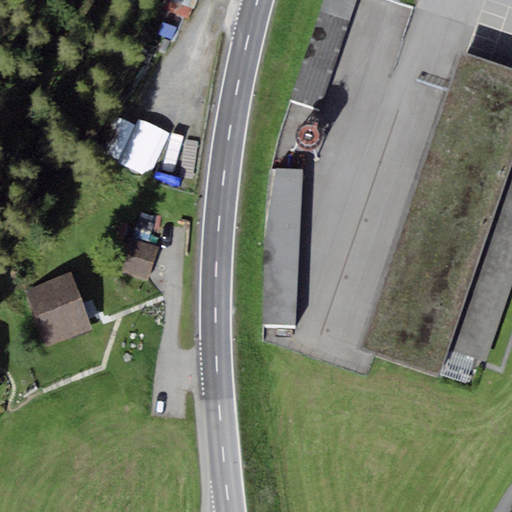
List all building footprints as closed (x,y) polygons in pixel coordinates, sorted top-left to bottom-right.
[(321,110),(355,0),(321,0),(290,101),(321,110)] [(511,287),(511,69),(460,52),(358,349),(439,377),(448,351),(486,363),(511,287)] [(157,177),(164,132),(122,126),(115,171),(157,177)] [(295,327),(301,169),(267,167),(261,325),(295,327)] [(148,280),(159,247),(133,238),(121,272),(148,280)] [(92,330),(70,272),(24,290),(46,347),(92,330)]
